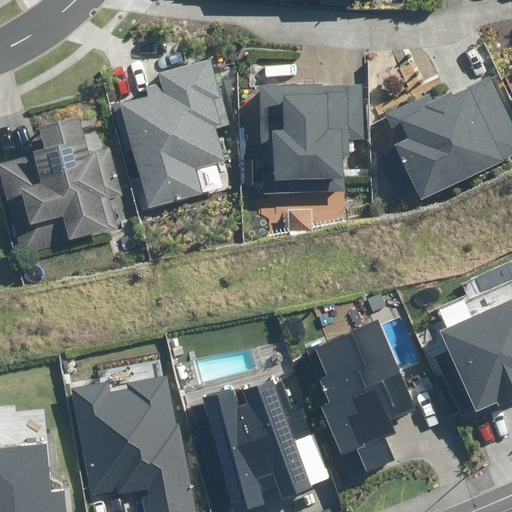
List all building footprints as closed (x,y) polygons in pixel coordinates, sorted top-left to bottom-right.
[(121,104),(149,209),(202,195),(196,169),(225,162),(216,128),(229,125),(212,60),(158,74),(160,82),(146,86),(149,97),(121,104)] [(394,145),(422,201),(511,156),(511,111),(494,75),(454,94),(453,91),(434,101),(430,93),(386,115),(400,142),(394,145)] [(263,194),(345,191),(344,157),(350,156),(349,140),(364,139),(362,85),(260,89),(263,194)] [(0,165),(0,180),(20,256),(117,231),(108,199),(123,195),(110,148),(89,154),(80,117),(40,127),(46,149),(33,153),(34,156),(0,165)] [(496,402),(498,408),(511,401),(511,298),(442,330),(451,350),(435,356),(462,417),(496,402)] [(321,407),(351,478),(395,460),(385,438),(394,434),(388,421),(414,410),(376,320),(308,349),(330,403),(321,407)] [(141,490),(145,511),(196,511),(180,424),(176,424),(167,376),(128,383),(129,389),(110,393),(108,382),(73,389),(92,495),(117,490),(118,494),(141,490)] [(202,398),(232,511),(238,511),(264,505),(257,479),(273,473),(282,499),(312,488),(272,381),(243,393),(247,403),(238,407),(233,390),(202,398)] [(0,511),(66,511),(65,491),(52,492),(47,444),(0,448),(0,511)]
